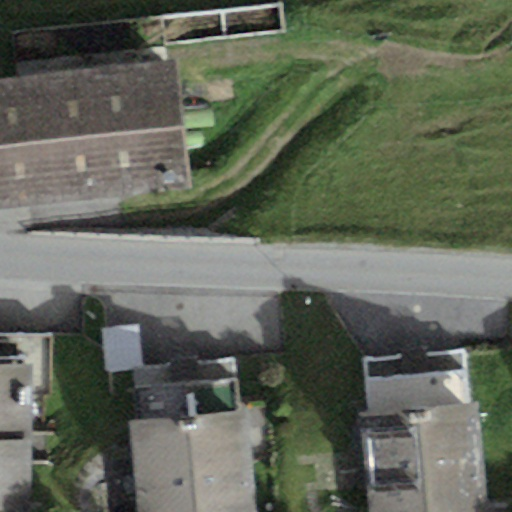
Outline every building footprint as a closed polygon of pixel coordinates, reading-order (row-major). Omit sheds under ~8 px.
[(173,61),(0,83),(0,206),(189,182),(173,61)] [(131,366),(142,366),(139,324),(100,327),(104,369),(131,366)] [(0,511),(36,511),(37,392),(55,392),(55,334),(0,334),(0,511)] [(478,511),(467,352),(365,359),(375,511),(478,511)] [(142,366),(131,366),(143,511),(245,511),(232,358),(142,366)]
